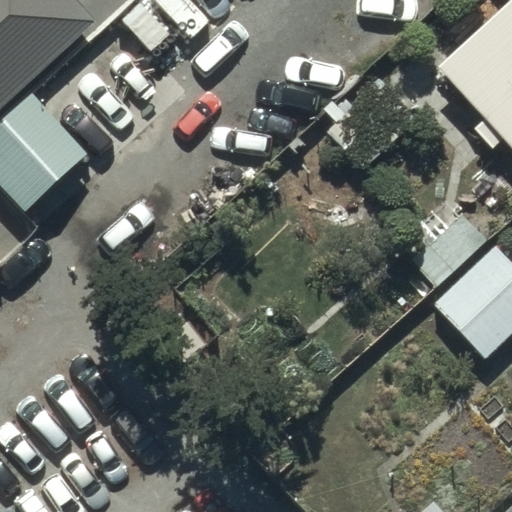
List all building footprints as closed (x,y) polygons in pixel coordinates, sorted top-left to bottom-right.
[(66,0),(0,0),(0,110),(91,25),(66,0)] [(511,1),(431,74),(479,129),(470,137),(485,153),(495,143),(511,162),(511,1)] [(430,239),(409,258),(438,289),(488,243),(466,219),(458,226),(441,207),(419,228),(430,239)] [(511,267),(492,248),(431,310),(487,366),(511,341),(511,267)] [(411,511),(444,511),(429,496),(411,511)]
